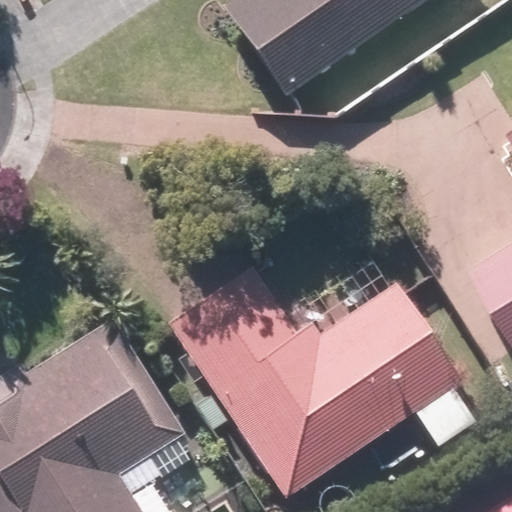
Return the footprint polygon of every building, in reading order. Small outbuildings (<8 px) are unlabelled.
[(226,0),(210,11),(270,101),(421,0),(226,0)] [(511,243),(465,272),(511,349),(511,129),(498,138),(511,160),(511,243)] [(252,263),(154,326),(264,498),(401,410),(430,454),(473,427),(380,282),(298,334),(252,263)] [(98,316),(0,374),(0,511),(169,511),(151,481),(184,462),(98,316)] [(511,511),(511,490),(476,511),(511,511)]
